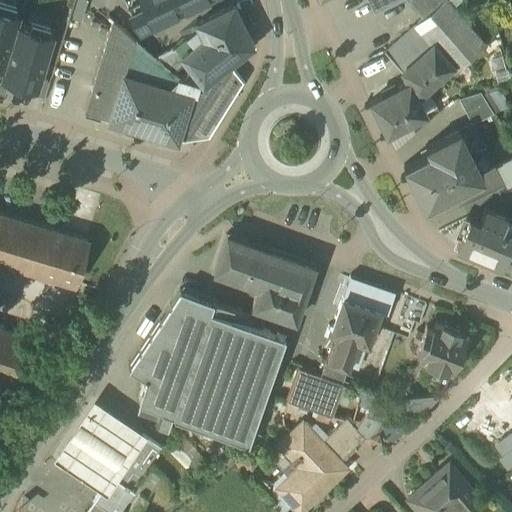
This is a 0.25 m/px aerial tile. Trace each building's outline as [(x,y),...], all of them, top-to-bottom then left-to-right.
[(142,0),(143,0),(128,7),(138,28),(173,11),(173,12),(187,5),(187,4),(195,0),(142,0)] [(367,0),(374,13),(400,0),(367,0)] [(448,0),(407,0),(422,17),(441,0),(445,0),(447,1),(448,0)] [(447,1),(445,0),(441,0),(422,17),(415,23),(415,24),(432,43),(452,67),(455,71),(485,45),(447,1)] [(233,5),(197,22),(198,25),(174,45),(175,46),(186,60),(191,67),(203,82),(230,62),(245,49),(245,48),(243,40),(249,37),(233,5)] [(0,63),(6,64),(15,33),(11,31),(16,12),(0,7),(0,63)] [(138,40),(113,19),(85,111),(109,118),(123,73),(167,86),(180,76),(173,71),(156,56),(138,40)] [(415,23),(384,50),(402,70),(432,43),(415,24),(415,23)] [(6,64),(2,75),(34,85),(50,34),(18,24),(15,33),(6,64)] [(432,43),(402,70),(407,81),(409,80),(417,97),(452,67),(432,43)] [(172,48),(156,56),(173,71),(186,60),(175,46),(172,47),(172,48)] [(186,60),(173,71),(180,76),(191,67),(186,60)] [(180,76),(167,86),(191,93),(177,139),(209,134),(244,80),(230,62),(203,82),(191,67),(180,76)] [(167,86),(123,73),(109,118),(177,139),(191,93),(167,86)] [(407,81),(370,101),(386,133),(426,112),(417,97),(409,80),(407,81)] [(480,91),(459,98),(472,123),(494,112),(480,91)] [(459,129),(425,145),(429,152),(404,165),(425,206),(483,176),(459,129)] [(511,156),(495,165),(507,187),(511,185),(511,184),(511,156)] [(509,219),(485,209),(480,221),(468,216),(456,244),(501,263),(511,237),(511,226),(507,224),(509,219)] [(0,375),(12,379),(25,336),(0,328),(0,257),(75,281),(88,238),(0,211),(0,375)] [(271,247),(271,248),(226,233),(214,268),(258,284),(252,303),(295,318),(314,263),(302,258),(303,258),(275,248),(274,249),(271,247)] [(511,237),(501,263),(500,265),(511,270),(511,237)] [(349,273),(342,294),(382,309),(386,310),(394,289),(349,273)] [(262,316),(180,286),(128,363),(143,373),(142,373),(145,375),(138,398),(142,399),(161,407),(171,410),(173,411),(173,412),(247,439),(284,334),(259,325),(262,316)] [(382,309),(342,294),(330,327),(335,329),(325,357),(346,365),(357,337),(366,340),(372,325),(376,326),(382,309)] [(467,332),(434,319),(431,325),(425,323),(415,348),(421,351),(418,358),(427,361),(450,372),(467,332)] [(346,365),(325,357),(320,369),(342,377),(346,365)] [(450,372),(427,361),(419,380),(443,390),(450,372)] [(341,382),(298,366),(287,397),(330,413),(341,382)] [(161,443),(96,399),(56,460),(99,488),(83,511),(117,511),(133,488),(134,487),(131,485),(159,443),(160,444),(161,443)] [(161,407),(142,399),(137,411),(157,418),(161,407)] [(171,410),(161,407),(157,418),(157,419),(166,422),(171,410)] [(345,415),(326,433),(345,452),(363,434),(345,415)] [(320,439),(301,420),(279,441),(292,454),(289,458),(291,460),(294,456),(300,463),(278,484),(299,507),(344,464),(338,459),(320,439)] [(345,452),(326,433),(320,439),(338,459),(345,452)] [(482,511),(488,507),(449,462),(408,497),(421,511),(447,511),(456,505),(462,511),(482,511)] [(261,511),(232,476),(201,501),(209,511),(261,511)] [(140,511),(149,499),(140,492),(127,511),(128,511),(140,511)]
